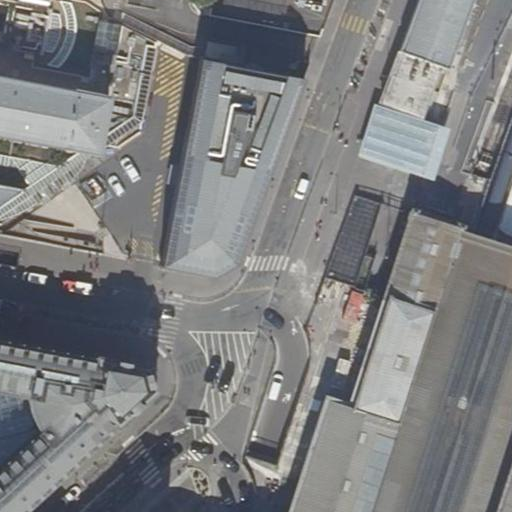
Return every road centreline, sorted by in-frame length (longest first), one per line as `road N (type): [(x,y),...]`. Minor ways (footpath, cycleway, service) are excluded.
road 1 (residential): [(367,0),(253,293),(169,325)]
road 2 (residential): [(81,511),(189,402),(193,362),(169,325)]
road 3 (residential): [(169,325),(0,290)]
